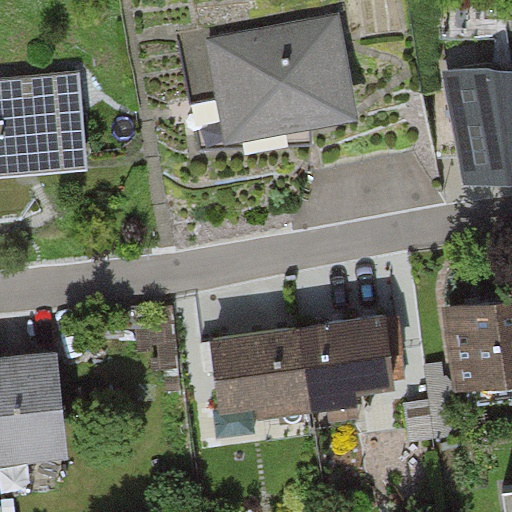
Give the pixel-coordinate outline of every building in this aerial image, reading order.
[(204,34),(222,135),(357,112),(340,10),(204,34)] [(511,57),(497,55),(441,69),(462,173),(509,163),(511,163),(511,57)] [(0,75),(0,170),(82,167),(78,72),(0,75)] [(511,302),(448,307),(454,379),(511,374),(511,302)] [(207,333),(215,408),(391,389),(383,314),(207,333)] [(0,353),(0,458),(57,454),(49,350),(0,353)] [(15,511),(15,502),(0,502),(0,511),(15,511)]
